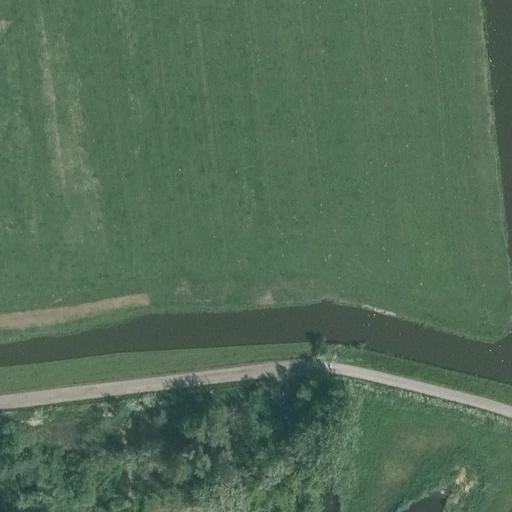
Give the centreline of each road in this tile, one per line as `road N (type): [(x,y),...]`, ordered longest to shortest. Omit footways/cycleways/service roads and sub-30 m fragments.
road 1 (track): [(370,375),(299,364),(0,399)]
road 2 (track): [(0,324),(169,295)]
road 3 (unclassified): [(511,413),(370,375)]
